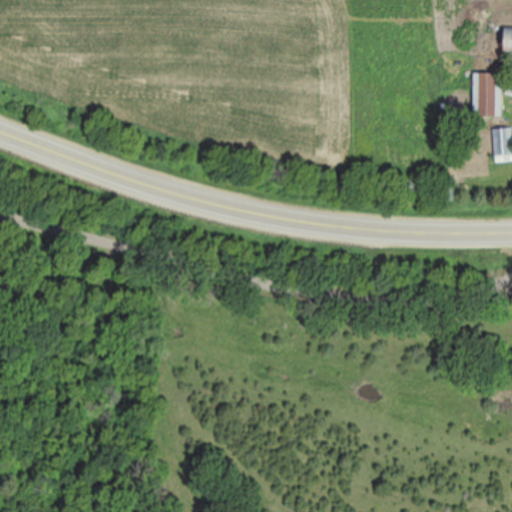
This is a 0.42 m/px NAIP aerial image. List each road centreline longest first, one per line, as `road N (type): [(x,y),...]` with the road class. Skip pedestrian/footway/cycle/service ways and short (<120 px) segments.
road 1 (trunk): [(0,133),(167,194),(271,220),(371,235),(511,236)]
road 2 (residential): [(511,276),(442,290),(249,281),(0,217)]
